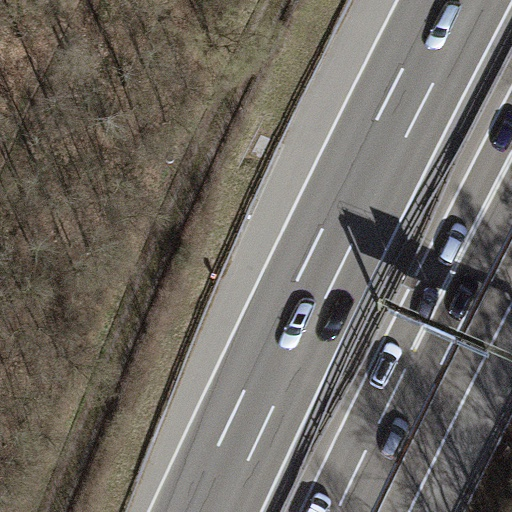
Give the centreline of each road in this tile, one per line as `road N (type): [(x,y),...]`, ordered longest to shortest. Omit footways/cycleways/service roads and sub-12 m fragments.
road 1 (motorway): [(460,0),(207,511)]
road 2 (track): [(44,511),(288,0)]
road 3 (motorway): [(399,428),(429,284),(511,126)]
road 4 (motorway): [(399,428),(511,235)]
